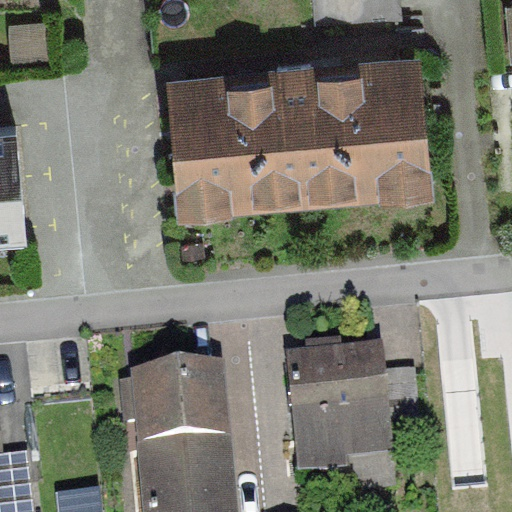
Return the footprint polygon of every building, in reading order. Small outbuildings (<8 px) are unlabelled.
[(511,4),(503,5),(510,67),(511,66),(511,4)] [(414,48),(159,72),(173,214),(428,190),(414,48)] [(11,124),(0,124),(0,238),(22,237),(11,124)] [(379,353),(286,361),(296,480),(349,475),(348,463),(388,459),(379,353)] [(233,511),(222,373),(122,382),(132,511),(233,511)]
